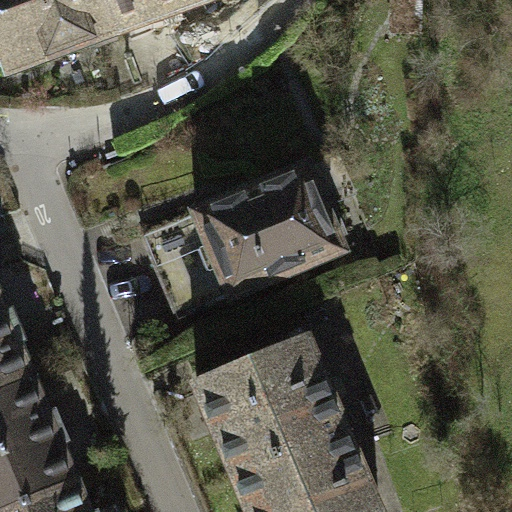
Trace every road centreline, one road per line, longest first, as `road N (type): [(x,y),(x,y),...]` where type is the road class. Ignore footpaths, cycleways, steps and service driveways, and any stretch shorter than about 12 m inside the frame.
road 1 (residential): [(13,128),(176,511)]
road 2 (unclassified): [(108,120),(187,87),(238,54),(294,0)]
